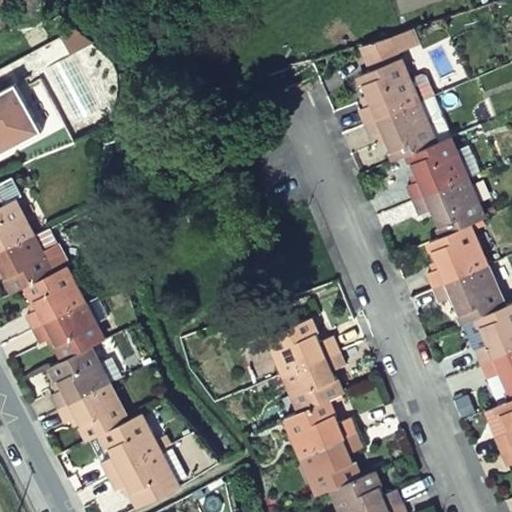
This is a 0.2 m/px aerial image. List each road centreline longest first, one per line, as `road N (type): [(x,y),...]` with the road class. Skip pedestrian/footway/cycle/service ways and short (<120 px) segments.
road 1 (residential): [(287,96),(464,511)]
road 2 (secondary): [(60,511),(0,395)]
